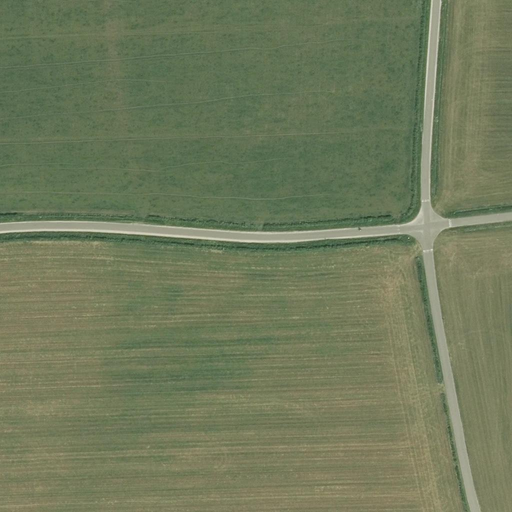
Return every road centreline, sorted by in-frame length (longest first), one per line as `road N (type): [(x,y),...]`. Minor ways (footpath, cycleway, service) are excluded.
road 1 (unclassified): [(0,228),(273,237),(426,227)]
road 2 (unclassified): [(475,511),(426,227)]
road 3 (unclassified): [(426,227),(436,0)]
